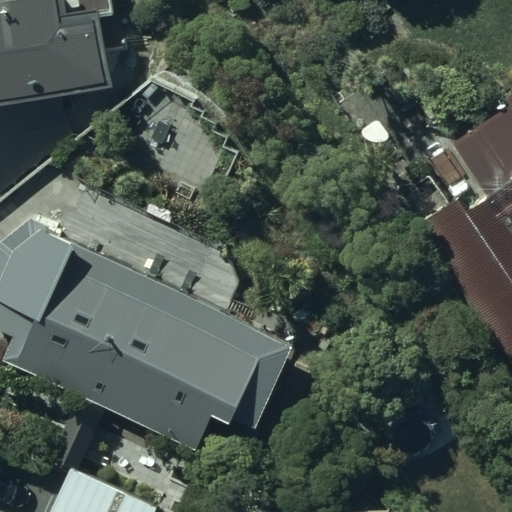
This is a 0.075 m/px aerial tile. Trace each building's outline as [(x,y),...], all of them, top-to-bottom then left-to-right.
[(0,0),(0,91),(115,73),(103,0),(70,6),(69,0),(0,0)] [(511,383),(511,76),(496,86),(505,99),(453,132),(484,180),(412,226),(511,383)] [(297,333),(44,226),(18,243),(0,284),(0,332),(10,337),(0,361),(0,362),(198,447),(220,396),(262,414),(297,333)] [(153,511),(157,504),(71,464),(47,511),(153,511)] [(381,511),(356,493),(341,511),(381,511)]
